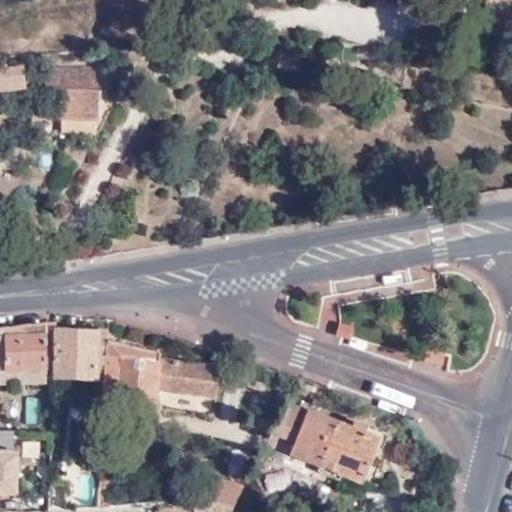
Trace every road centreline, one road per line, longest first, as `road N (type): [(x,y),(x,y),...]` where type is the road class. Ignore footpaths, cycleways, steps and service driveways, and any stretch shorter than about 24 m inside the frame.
road 1 (secondary): [(511,210),(0,293)]
road 2 (secondary): [(0,293),(227,288),(511,240)]
